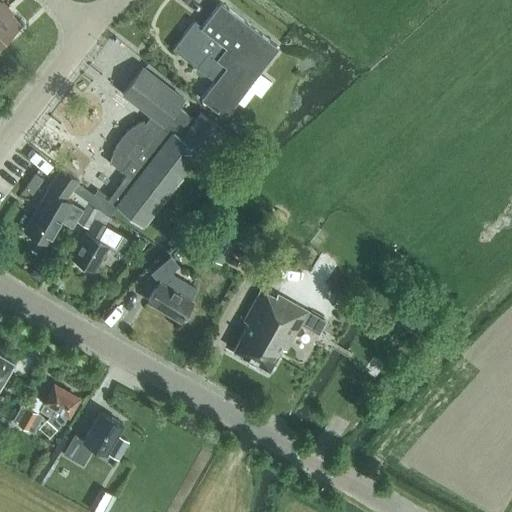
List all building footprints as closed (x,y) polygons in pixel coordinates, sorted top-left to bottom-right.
[(278,46),(220,1),(201,25),(194,20),(172,47),(214,80),(200,97),(224,116),(278,46)] [(0,43),(21,24),(6,7),(0,12),(0,43)] [(85,187),(77,181),(71,188),(109,215),(116,205),(141,224),(198,150),(206,156),(226,130),(200,110),(194,118),(178,106),(184,97),(143,66),(122,93),(131,100),(151,115),(145,123),(141,123),(138,124),(136,124),(133,126),(131,127),(129,128),(126,130),(124,132),(120,135),(118,139),(116,143),(114,147),(113,153),(113,158),(114,163),(118,166),(118,167),(126,173),(108,197),(97,188),(94,193),(85,187)] [(227,123),(233,129),(239,121),(233,116),(227,123)] [(78,178),(61,166),(54,176),(71,188),(77,181),(78,178)] [(44,177),(36,172),(27,184),(35,190),(44,177)] [(24,228),(47,242),(60,219),(72,225),(82,207),(65,197),(71,188),(54,176),(46,187),(47,188),(24,228)] [(97,207),(87,202),(77,221),(87,226),(97,207)] [(131,238),(94,217),(86,230),(85,230),(71,255),(94,268),(107,245),(122,253),(131,238)] [(239,230),(218,219),(200,251),(221,263),(239,230)] [(146,240),(139,236),(135,244),(142,247),(146,240)] [(189,250),(183,243),(172,252),(178,259),(189,250)] [(169,271),(177,264),(170,255),(151,271),(159,280),(147,300),(180,319),(192,299),(190,298),(196,287),(169,271)] [(32,268),(29,273),(38,279),(44,269),(40,266),(32,268)] [(285,349),(307,310),(276,293),(275,295),(261,287),(243,319),(248,322),(233,348),(268,368),(281,346),(285,349)] [(0,352),(0,383),(14,361),(0,352)] [(28,383),(14,375),(7,387),(21,396),(28,383)] [(68,414),(78,397),(54,382),(43,400),(44,400),(39,409),(63,422),(68,413),(68,414)] [(28,427),(37,412),(26,406),(17,421),(28,427)] [(105,451),(122,422),(100,409),(83,438),(74,433),(64,451),(82,462),(93,444),(105,451)] [(126,444),(115,437),(106,452),(118,458),(126,444)]
